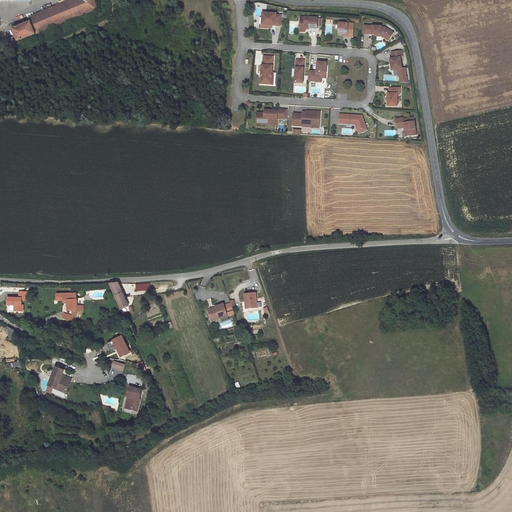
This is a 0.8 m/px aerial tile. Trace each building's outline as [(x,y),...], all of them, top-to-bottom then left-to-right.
[(53,27),(96,9),(96,0),(77,0),(29,20),(30,22),(13,29),(20,46),(24,45),(22,40),(47,29),(53,27)] [(276,14),(263,13),(262,18),(262,25),(272,25),(281,26),(281,15),(276,15),(276,14)] [(304,20),(300,20),(300,31),(305,32),(305,28),(317,28),(318,17),(305,17),(304,20)] [(262,25),(262,18),(260,18),(260,27),(271,28),(272,25),(262,25)] [(339,34),(344,34),(348,35),(347,37),(353,37),(354,24),(339,23),(339,34)] [(382,26),(365,25),(364,34),(374,34),(383,35),(390,39),(394,32),(385,27),(381,27),(382,26)] [(19,47),(15,37),(5,41),(9,51),(19,47)] [(392,58),(390,59),(392,70),(397,69),(402,69),(402,68),(400,57),(402,57),(401,51),(391,52),(392,58)] [(273,57),(264,56),(263,65),(262,65),(261,72),(261,77),(261,84),(271,84),(272,73),(273,57)] [(304,60),(296,60),(295,82),(303,83),(304,60)] [(327,62),(317,62),(317,71),(309,71),(309,81),(317,81),(317,77),(326,78),(327,62)] [(400,88),(389,88),(389,93),(388,93),(388,106),(397,106),(397,94),(400,94),(400,88)] [(264,113),(257,112),(256,124),(264,124),(264,121),(277,122),(277,118),(288,119),(288,110),(278,109),(278,111),(272,110),(265,110),(264,113)] [(302,114),(293,113),(293,126),(302,126),(302,122),(310,123),(312,125),(312,127),(312,128),(319,128),(320,112),(313,111),(313,113),(307,113),(307,112),(303,112),(302,114)] [(340,114),(339,123),(355,124),(359,133),(367,130),(362,116),(340,114)] [(403,118),(396,119),(397,126),(404,125),(404,127),(405,132),(406,137),(417,135),(414,117),(403,119),(403,118)] [(119,283),(110,284),(121,309),(128,306),(119,283)] [(20,292),(20,297),(8,297),(8,304),(14,304),(14,311),(24,311),(24,300),(28,300),(29,292),(20,292)] [(73,311),(73,315),(77,316),(77,313),(77,311),(83,311),(83,305),(77,306),(77,293),(56,294),(56,300),(63,300),(63,303),(68,303),(68,311),(73,311)] [(256,293),(244,294),(245,302),(247,302),(247,309),(257,308),(256,293)] [(232,304),(231,301),(224,304),(228,316),(235,314),(232,306),(232,304)] [(208,311),(212,321),(228,316),(224,304),(216,306),(216,307),(216,308),(208,311)] [(73,316),(63,313),(62,318),(75,321),(77,316),(73,315),(73,316)] [(219,322),(222,330),(235,325),(233,318),(219,322)] [(124,346),(126,345),(122,336),(107,343),(110,351),(116,348),(119,354),(127,351),(124,346)] [(127,351),(119,354),(120,356),(129,352),(126,345),(124,346),(127,351)] [(121,370),(123,364),(113,361),(112,367),(121,370)] [(56,367),(49,385),(49,386),(53,387),(66,393),(71,382),(61,378),(62,375),(64,371),(56,367)] [(142,390),(130,387),(127,397),(129,397),(126,408),(133,410),(134,406),(137,407),(142,390)]
